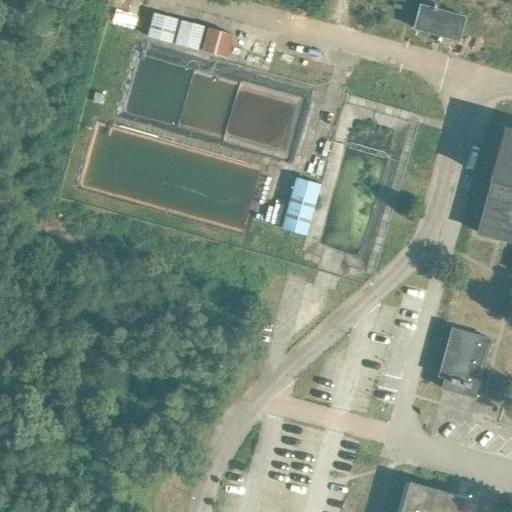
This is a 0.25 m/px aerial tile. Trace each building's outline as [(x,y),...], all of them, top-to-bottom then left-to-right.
[(460,40),(465,21),(466,17),(438,9),(440,0),(423,0),(416,28),(460,40)] [(138,14),(128,12),(117,9),(112,23),(134,28),(138,14)] [(148,37),(173,43),(179,19),(154,12),(148,37)] [(175,43),(200,49),(206,26),(182,20),(175,43)] [(202,51),(227,57),(234,34),(209,27),(202,51)] [(106,94),(96,91),(93,101),(103,104),(106,94)] [(480,233),(511,241),(511,268),(511,269),(511,128),(508,127),(480,233)] [(283,227),(308,234),(322,184),(296,177),(283,227)] [(475,397),(491,339),(453,328),(440,376),(446,377),(444,388),(475,397)] [(402,511),(462,511),(467,497),(411,482),(402,511)]
